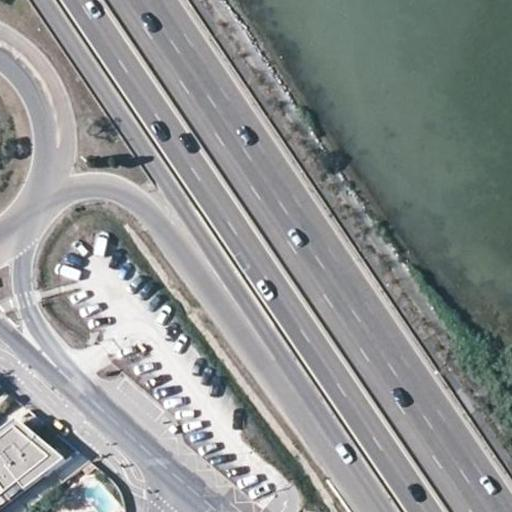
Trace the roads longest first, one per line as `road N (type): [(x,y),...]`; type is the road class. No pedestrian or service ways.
road 1 (trunk): [(77,0),(427,511)]
road 2 (trunk): [(490,511),(142,0)]
road 3 (primary): [(47,0),(380,511)]
road 4 (primary): [(50,187),(112,184),(153,214),(379,511)]
road 5 (primary): [(204,499),(49,359)]
road 6 (primary): [(50,187),(59,156),(50,92),(33,64),(0,38)]
road 7 (primary): [(49,359),(25,298),(24,223)]
